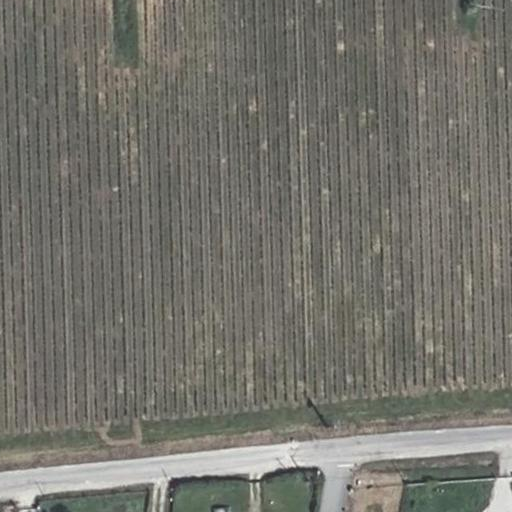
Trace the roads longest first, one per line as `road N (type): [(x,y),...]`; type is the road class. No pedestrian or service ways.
road 1 (unclassified): [(344,436),(165,468),(0,485)]
road 2 (unclassified): [(511,425),(344,436)]
